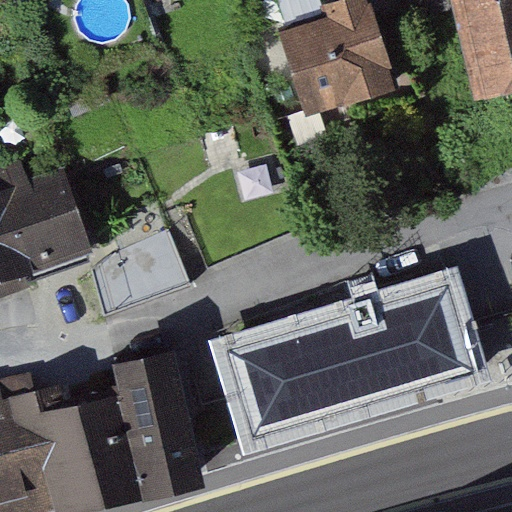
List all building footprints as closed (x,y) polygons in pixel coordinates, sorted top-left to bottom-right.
[(393,0),(379,0),(293,32),(324,116),(423,79),(393,0)] [(511,94),(511,0),(465,0),(489,100),(511,94)] [(0,180),(0,292),(98,261),(71,181),(39,192),(32,170),(0,180)] [(454,273),(214,345),(248,458),(488,386),(454,273)] [(0,399),(0,401),(33,511),(53,511),(198,478),(170,361),(0,399)] [(0,511),(33,511),(0,401),(0,511)]
